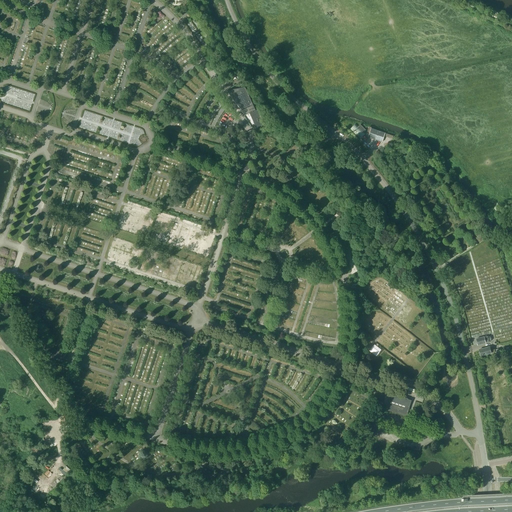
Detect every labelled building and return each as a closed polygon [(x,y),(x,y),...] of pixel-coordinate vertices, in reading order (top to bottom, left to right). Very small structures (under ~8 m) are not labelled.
[(256,110),(245,87),(227,90),(233,99),(234,99),(233,99),(236,98),(242,111),(241,111),(251,127),(254,125),(255,125),(257,128),(265,124),(258,109),(256,110)] [(360,124),(358,126),(356,124),(350,129),(360,139),(365,133),(364,132),(366,130),(360,124)] [(371,129),(370,133),(369,136),(379,139),(378,140),(382,141),(385,133),(371,129)] [(245,160),(245,161),(244,160),(244,158),(243,159),(242,159),(241,160),(240,160),(242,162),(241,163),(240,165),(240,166),(241,167),(241,168),(241,169),(242,169),(244,167),(246,167),(247,170),(248,170),(249,169),(250,168),(250,167),(250,166),(250,165),(250,164),(250,163),(249,162),(248,162),(248,161),(247,161),(246,160),(245,160)] [(491,340),(492,339),(492,337),(490,337),(490,336),(488,337),(488,336),(477,339),(478,345),(490,342),(489,341),(491,340)] [(376,356),(382,349),(374,343),(368,350),(376,356)] [(491,350),(490,347),(479,349),(481,355),(491,353),(491,352),(494,351),(494,350),(491,350)] [(409,407),(410,405),(412,400),(391,393),(389,400),(388,400),(385,409),(407,416),(410,407),(409,407)]
